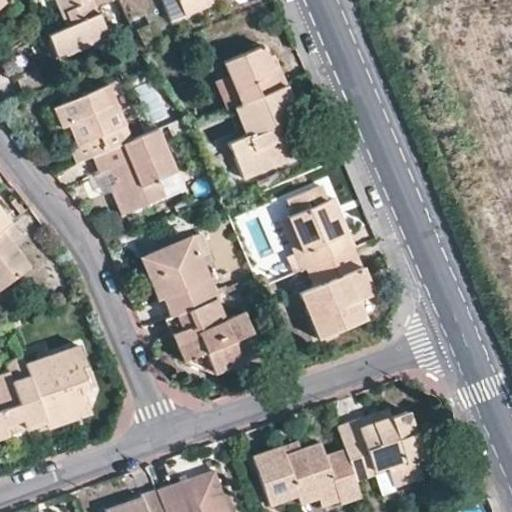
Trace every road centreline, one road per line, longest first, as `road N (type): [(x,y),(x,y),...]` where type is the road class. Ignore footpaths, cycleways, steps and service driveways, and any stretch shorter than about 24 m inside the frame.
road 1 (residential): [(462,332),(324,0)]
road 2 (residential): [(0,140),(88,255),(167,439)]
road 3 (residential): [(462,332),(167,439)]
road 4 (residential): [(167,439),(0,496)]
road 5 (residential): [(511,445),(462,332)]
